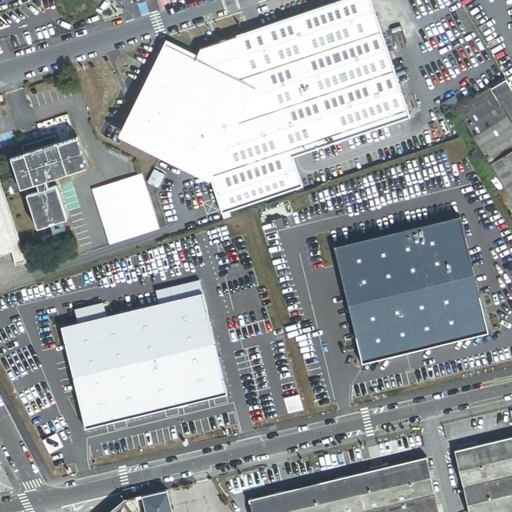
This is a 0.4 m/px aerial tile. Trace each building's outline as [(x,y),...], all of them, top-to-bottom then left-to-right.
[(212,177),(224,214),(306,187),(296,157),(413,119),(373,0),(345,0),(203,48),(197,59),(168,45),(124,133),(212,177)] [(459,109),(493,165),(511,153),(511,124),(496,98),(491,89),(459,109)] [(511,96),(509,90),(496,98),(511,124),(511,96)] [(451,102),(445,105),(448,112),(455,108),(451,102)] [(42,133),(27,138),(29,145),(45,140),(42,133)] [(89,168),(79,138),(59,144),(57,136),(45,140),(29,145),(24,147),(26,155),(13,159),(23,190),(26,188),(39,184),(41,192),(29,196),(39,229),(69,219),(59,186),(50,189),(48,181),(89,168)] [(511,197),(511,153),(493,165),(511,197)] [(143,175),(94,191),(112,246),(161,230),(143,175)] [(23,249),(0,178),(0,256),(13,253),(23,249)] [(39,184),(26,188),(29,196),(41,192),(39,184)] [(386,232),(333,243),(359,366),(496,337),(470,214),(386,232)] [(27,261),(23,249),(13,253),(16,264),(27,261)] [(235,392),(209,290),(50,331),(76,433),(235,392)] [(511,435),(457,448),(472,511),(496,511),(511,508),(511,435)] [(252,500),(255,511),(440,511),(428,455),(276,491),(251,497),(251,500),(252,500)] [(0,489),(13,486),(1,462),(0,462),(0,489)] [(175,511),(169,487),(127,497),(109,511),(175,511)]
